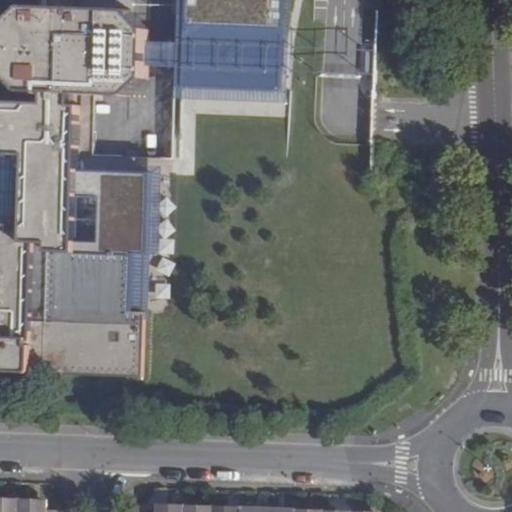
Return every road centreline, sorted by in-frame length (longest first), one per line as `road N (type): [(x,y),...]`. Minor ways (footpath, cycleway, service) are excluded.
road 1 (residential): [(498,409),(492,0)]
road 2 (residential): [(435,466),(105,454)]
